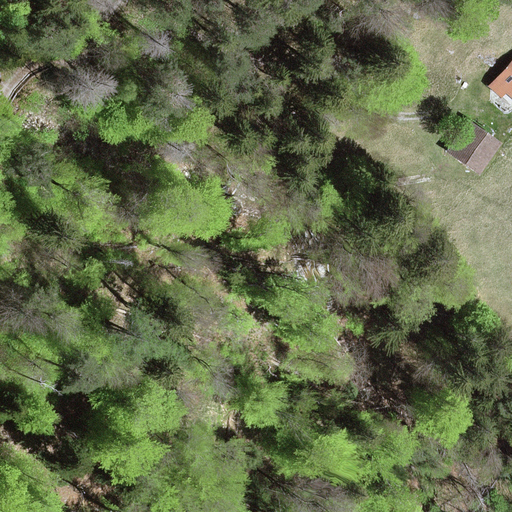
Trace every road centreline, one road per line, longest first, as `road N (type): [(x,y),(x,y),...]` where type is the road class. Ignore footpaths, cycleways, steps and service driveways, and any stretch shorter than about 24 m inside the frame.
road 1 (track): [(41,60),(71,64),(167,34),(261,62),(328,56),(346,64),(355,86)]
road 2 (track): [(0,89),(6,78),(72,44),(122,0)]
